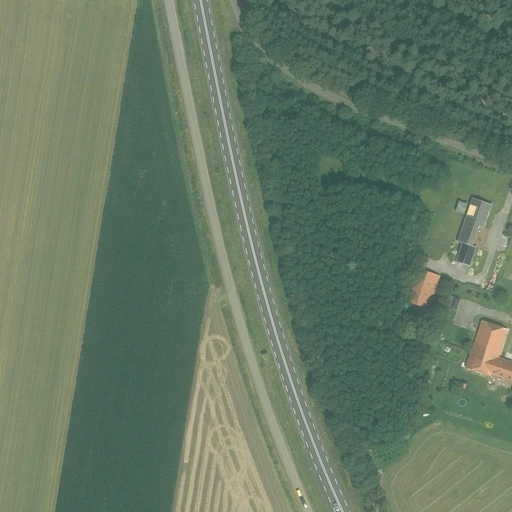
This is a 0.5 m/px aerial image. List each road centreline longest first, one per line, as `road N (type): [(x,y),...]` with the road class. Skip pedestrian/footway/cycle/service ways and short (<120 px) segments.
road 1 (primary): [(200,0),(274,328),(343,511)]
road 2 (unclassified): [(307,511),(230,290),(168,0)]
